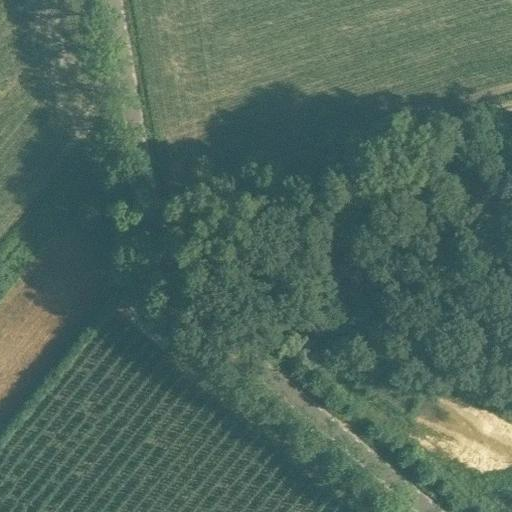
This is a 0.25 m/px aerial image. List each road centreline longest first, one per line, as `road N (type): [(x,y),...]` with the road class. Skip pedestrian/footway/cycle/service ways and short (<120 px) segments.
road 1 (unclassified): [(429,511),(218,336),(163,269),(144,213),(110,0)]
road 2 (track): [(144,213),(511,96)]
